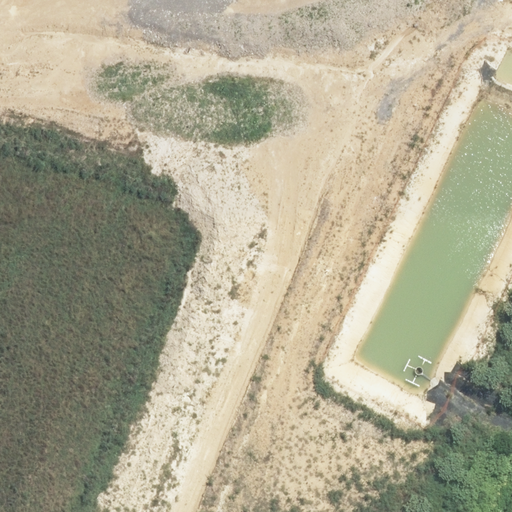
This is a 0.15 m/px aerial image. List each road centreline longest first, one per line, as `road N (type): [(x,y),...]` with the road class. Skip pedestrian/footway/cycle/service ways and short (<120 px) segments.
road 1 (unknown): [(170,511),(408,0)]
road 2 (unknown): [(18,0),(378,65)]
